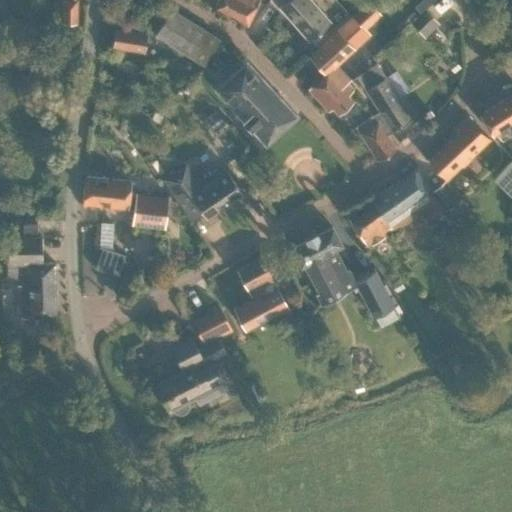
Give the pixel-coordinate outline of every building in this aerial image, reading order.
[(62,0),(62,21),(76,21),(76,0),(62,0)] [(217,0),(214,8),(247,24),(258,0),(217,0)] [(285,0),(279,6),(308,39),(329,20),(311,0),(285,0)] [(381,14),(368,0),(366,0),(351,14),(365,29),(381,14)] [(438,19),(424,4),(412,15),(427,30),(438,19)] [(219,38),(172,9),(155,35),(203,64),(219,38)] [(112,45),(144,50),(147,34),(115,28),(112,45)] [(347,94),(352,89),(332,67),(353,49),(336,30),(309,55),(325,72),(308,88),(328,110),(332,106),(338,112),(352,99),(347,94)] [(216,57),(208,65),(215,72),(223,63),(216,57)] [(215,88),(265,143),(296,114),(246,59),(215,88)] [(394,97),(382,78),(385,75),(377,62),(356,75),(365,89),(379,110),(355,126),(377,159),(396,147),(386,132),(412,115),(398,94),(394,97)] [(511,92),(479,114),(492,134),(511,121),(511,92)] [(215,131),(225,123),(215,110),(205,117),(215,131)] [(489,138),(466,115),(453,127),(458,132),(428,161),(446,178),(461,163),(462,165),(489,138)] [(492,178),(511,195),(511,194),(511,160),(510,158),(492,178)] [(200,179),(187,160),(161,177),(190,219),(202,211),(205,216),(241,191),(223,164),(200,179)] [(367,245),(439,201),(436,196),(418,166),(347,216),(367,245)] [(85,175),(82,203),(127,207),(128,202),(134,203),(131,223),(164,226),(168,196),(129,191),(131,180),(85,175)] [(449,208),(461,197),(445,178),(433,189),(449,208)] [(37,230),(37,222),(22,222),(22,230),(37,230)] [(341,262),(337,255),(333,247),(341,243),(332,226),(314,235),(313,236),(291,247),(301,264),(302,264),(304,263),(319,292),(315,294),(320,304),(339,294),(336,289),(333,284),(339,281),(353,274),(349,267),(347,268),(345,269),(342,263),(341,262)] [(41,236),(9,236),(7,262),(7,277),(19,277),(19,283),(17,283),(17,316),(55,315),(55,262),(41,262),(41,236)] [(123,254),(100,248),(95,267),(117,273),(123,254)] [(287,278),(273,250),(237,269),(252,296),(233,306),(244,328),(287,305),(275,284),(287,278)] [(393,305),(374,269),(354,280),(373,315),(393,305)] [(130,284),(134,276),(124,271),(120,280),(130,284)] [(218,306),(195,318),(199,326),(205,338),(229,326),(222,314),(218,306)] [(185,401),(194,396),(198,404),(229,388),(216,363),(229,357),(218,337),(198,347),(192,335),(170,346),(182,369),(155,383),(168,409),(171,408),(174,411),(178,413),(182,412),(185,409),(186,405),(185,401)]
